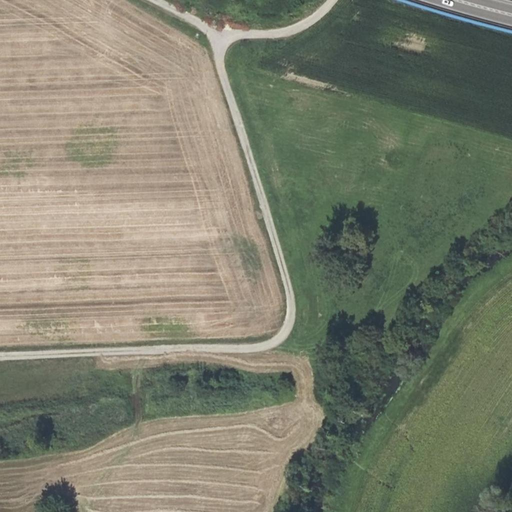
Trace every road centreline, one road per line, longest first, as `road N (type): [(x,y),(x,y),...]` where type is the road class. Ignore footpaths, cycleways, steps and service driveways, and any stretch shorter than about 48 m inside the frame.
road 1 (track): [(0,355),(265,347),(284,333),(290,307),(214,31)]
road 2 (track): [(334,0),(289,31),(232,34),(151,0)]
